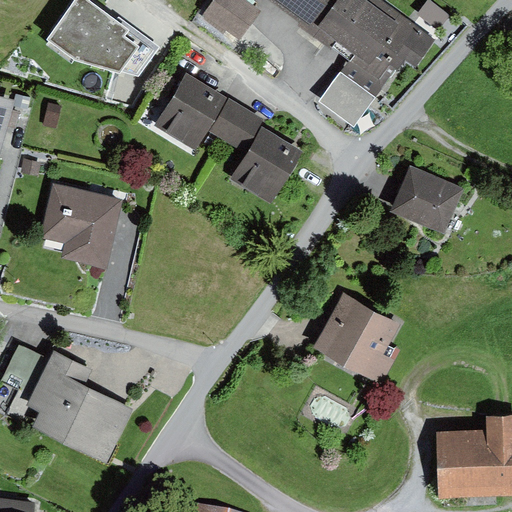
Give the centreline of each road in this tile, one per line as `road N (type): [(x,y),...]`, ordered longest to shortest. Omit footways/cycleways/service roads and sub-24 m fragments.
road 1 (residential): [(145,0),(303,109),(358,161)]
road 2 (residential): [(216,366),(358,161)]
road 3 (residential): [(0,308),(169,346),(216,366)]
road 4 (track): [(477,363),(427,363),(413,376),(408,411),(424,448),(409,493),(385,511)]
road 5 (residential): [(358,161),(506,0)]
road 6 (residential): [(118,511),(216,366)]
road 7 (track): [(511,169),(461,149),(412,103)]
